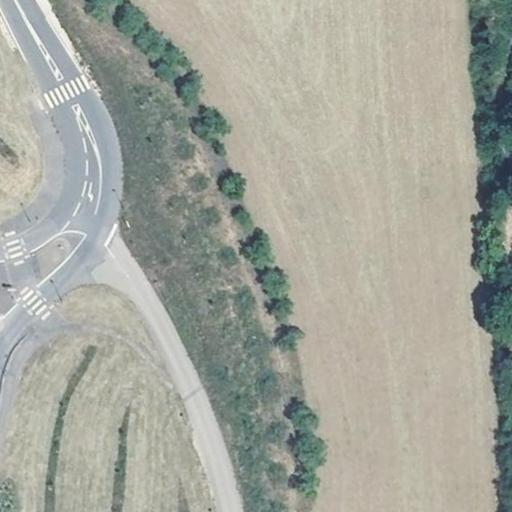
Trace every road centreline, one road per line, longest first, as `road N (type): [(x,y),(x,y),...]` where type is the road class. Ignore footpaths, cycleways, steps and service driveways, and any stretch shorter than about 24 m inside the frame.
road 1 (residential): [(91,212),(163,325),(205,425),(228,511)]
road 2 (tertiary): [(15,0),(87,129),(91,212)]
road 3 (tertiary): [(0,339),(80,259),(91,212)]
